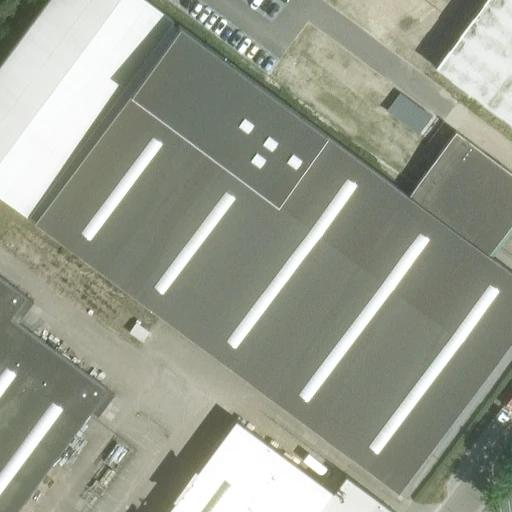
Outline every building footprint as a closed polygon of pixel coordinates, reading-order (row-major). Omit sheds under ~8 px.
[(171,20),(144,0),(45,0),(0,61),(0,195),(26,215),(171,20)] [(511,0),(483,0),(434,67),(511,124),(511,0)] [(511,334),(511,272),(481,250),(511,207),(511,175),(455,132),(408,195),(179,25),(34,221),(397,489),(511,334)] [(0,326),(9,315),(24,294),(0,276),(0,326)] [(0,326),(0,511),(13,511),(90,410),(106,388),(18,322),(9,315),(0,326)] [(316,511),(332,491),(235,419),(195,472),(194,472),(175,498),(176,498),(165,511),(316,511)] [(395,511),(345,474),(332,491),(316,511),(395,511)]
